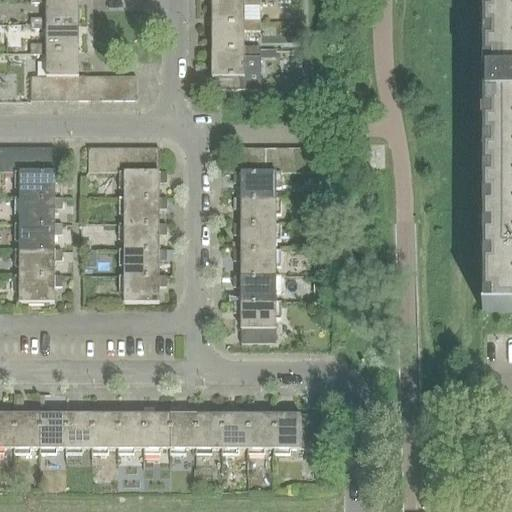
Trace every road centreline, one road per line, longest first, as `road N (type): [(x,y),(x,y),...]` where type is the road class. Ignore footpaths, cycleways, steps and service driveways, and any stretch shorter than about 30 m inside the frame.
road 1 (residential): [(355,511),(353,404),(341,381),(312,373),(196,372)]
road 2 (residential): [(173,126),(197,126),(196,323)]
road 3 (residential): [(196,372),(0,371)]
road 4 (residential): [(0,323),(196,323)]
road 5 (residential): [(0,126),(173,126)]
road 6 (residential): [(173,126),(172,0)]
